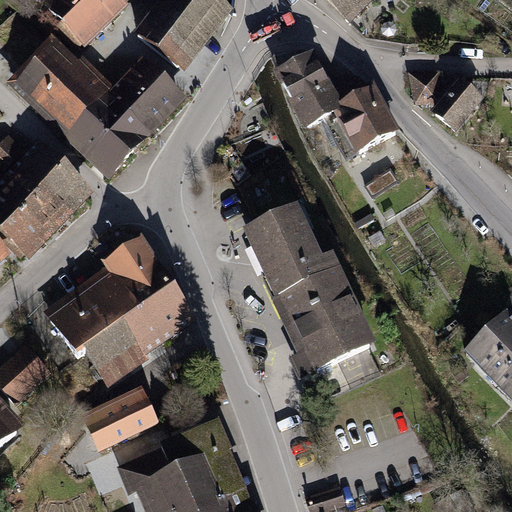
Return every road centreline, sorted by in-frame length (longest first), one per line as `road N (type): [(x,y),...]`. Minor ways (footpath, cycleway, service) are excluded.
road 1 (residential): [(163,203),(282,511)]
road 2 (tertiary): [(277,2),(371,72),(511,226)]
road 3 (unknown): [(217,334),(93,413),(19,511)]
road 4 (residential): [(277,2),(177,151),(163,203)]
road 5 (residential): [(111,209),(0,98)]
road 6 (residential): [(111,209),(0,309)]
